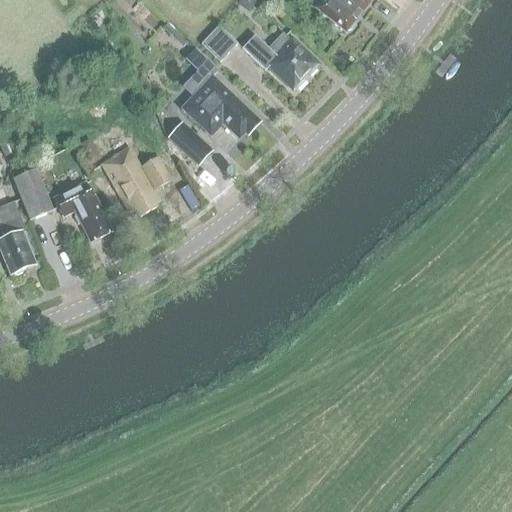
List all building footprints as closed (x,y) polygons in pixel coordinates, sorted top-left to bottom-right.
[(362,0),(324,0),(315,12),(344,36),(369,5),(362,0)] [(217,29),(200,47),(219,65),(236,46),(217,29)] [(254,38),(242,51),(264,73),(268,69),(292,92),(316,67),(291,44),(282,36),(267,51),(254,38)] [(243,136),(246,139),(259,125),(239,106),(238,106),(210,80),(180,112),(209,140),(221,127),(237,142),(243,136)] [(34,125),(27,109),(15,114),(23,131),(34,125)] [(181,125),(166,141),(196,169),(211,153),(181,125)] [(2,129),(0,129),(0,151),(2,156),(11,152),(2,129)] [(128,151),(101,166),(133,222),(160,207),(152,193),(169,182),(157,161),(139,171),(128,151)] [(37,173),(12,182),(28,224),(52,215),(37,173)] [(85,185),(53,202),(62,220),(74,214),(89,245),(111,234),(95,203),(94,203),(85,185)] [(35,268),(22,236),(25,234),(13,205),(0,209),(0,232),(3,241),(0,242),(0,254),(10,278),(35,268)]
